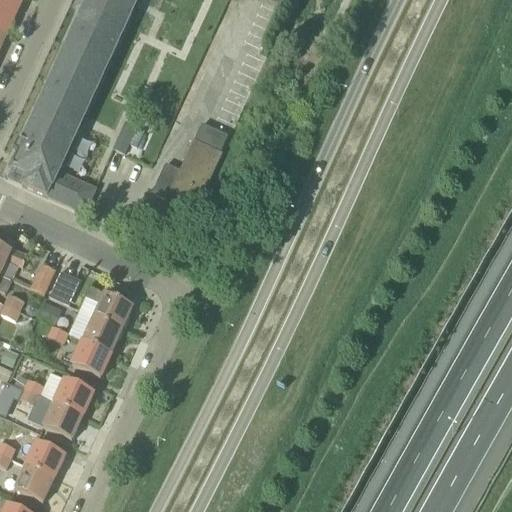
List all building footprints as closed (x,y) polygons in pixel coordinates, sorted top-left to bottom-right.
[(0,0),(0,10),(16,18),(24,0),(0,0)] [(80,0),(75,11),(84,15),(69,50),(108,68),(139,0),(80,0)] [(0,10),(0,37),(6,40),(16,18),(0,10)] [(69,50),(43,105),(83,123),(108,68),(69,50)] [(22,190),(84,217),(94,194),(58,177),(83,123),(43,105),(24,148),(20,147),(18,147),(8,170),(13,172),(8,183),(22,190)] [(125,125),(118,141),(130,146),(137,130),(125,125)] [(163,216),(190,228),(221,160),(194,148),(181,176),(169,204),(163,216)] [(169,204),(181,176),(167,170),(154,197),(169,204)] [(0,279),(12,285),(12,283),(18,270),(21,272),(26,262),(0,249),(0,279)] [(44,298),(55,275),(42,269),(31,293),(44,298)] [(81,285),(61,276),(49,301),(69,311),(81,285)] [(0,294),(6,298),(12,285),(0,279),(0,294)] [(133,311),(117,304),(89,291),(78,316),(94,323),(122,336),(133,311)] [(8,299),(3,309),(20,316),(25,306),(8,299)] [(36,323),(54,331),(62,313),(44,305),(36,323)] [(20,316),(3,309),(0,318),(17,325),(20,316)] [(94,323),(78,316),(68,339),(83,345),(83,346),(111,359),(122,336),(94,323)] [(47,341),(51,333),(39,327),(36,335),(47,341)] [(51,333),(47,341),(65,348),(68,339),(51,331),(51,333)] [(72,370),(100,383),(111,359),(83,346),(72,370)] [(18,359),(6,354),(0,366),(13,372),(18,359)] [(0,382),(8,386),(12,377),(0,371),(0,382)] [(23,394),(41,401),(45,391),(27,383),(23,394)] [(65,384),(54,408),(83,421),(93,397),(65,384)] [(41,402),(23,394),(18,404),(33,410),(36,412),(41,402)] [(44,432),(72,445),(83,421),(54,408),(44,432)] [(0,458),(12,464),(16,454),(0,446),(0,458)] [(54,484),(65,460),(37,447),(26,471),(54,484)] [(12,464),(0,458),(0,470),(7,473),(12,464)] [(15,494),(43,508),(54,484),(26,471),(15,494)]
